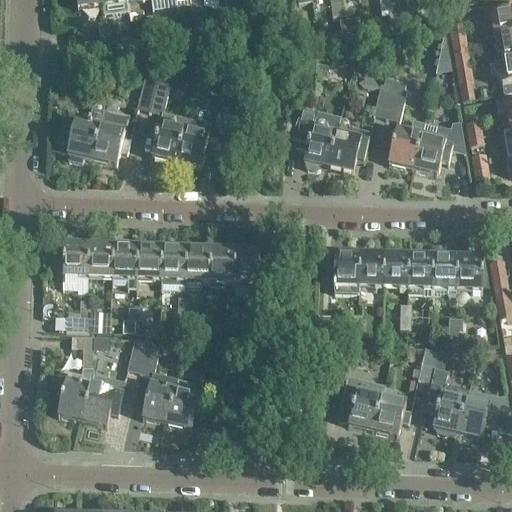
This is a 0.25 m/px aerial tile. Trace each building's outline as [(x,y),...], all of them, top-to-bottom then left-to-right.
[(101,0),(76,0),(78,10),(93,8),(93,11),(104,9),(104,6),(103,6),(101,0)] [(190,0),(192,15),(195,14),(202,13),(200,0),(190,0)] [(224,0),(227,16),(241,14),(239,0),(224,0)] [(391,10),(389,0),(385,0),(379,1),(381,11),(391,10)] [(441,7),(439,0),(428,0),(430,9),(441,7)] [(342,15),(341,5),(331,7),(332,17),(342,15)] [(206,13),(196,14),(197,26),(208,25),(206,13)] [(495,42),(511,39),(511,16),(492,20),(495,42)] [(147,20),(149,32),(159,31),(158,18),(147,20)] [(359,22),(338,24),(340,45),(361,43),(359,22)] [(99,26),(100,38),(111,37),(109,25),(99,26)] [(208,25),(197,26),(199,38),(209,36),(208,25)] [(161,43),(159,31),(149,32),(150,44),(161,43)] [(463,31),(451,33),(460,90),(473,88),(463,31)] [(100,38),(102,51),(112,49),(111,37),(100,38)] [(499,68),(511,65),(511,39),(495,42),(486,44),(490,69),(499,68)] [(86,53),(62,55),(64,67),(87,65),(86,53)] [(353,62),(342,59),(339,69),(350,72),(353,62)] [(365,74),(369,64),(357,60),(354,70),(365,74)] [(511,65),(499,68),(503,90),(511,89),(511,65)] [(238,79),(225,76),(223,88),(236,90),(238,79)] [(150,116),(157,85),(144,81),(137,113),(150,116)] [(387,123),(396,85),(386,83),(384,90),(381,89),(374,120),(387,123)] [(177,167),(187,122),(163,117),(170,88),(157,85),(150,116),(161,118),(156,141),(154,146),(155,146),(152,161),(177,167)] [(396,85),(387,123),(400,126),(407,95),(405,95),(407,88),(396,85)] [(474,110),(464,112),(466,123),(476,122),(474,110)] [(329,172),(340,130),(341,122),(304,113),(292,146),(308,150),(304,166),(307,167),(306,170),(308,173),(315,174),(318,173),(319,170),(329,172)] [(101,129),(100,129),(92,164),(117,170),(120,156),(128,158),(131,145),(123,143),(129,121),(104,115),(101,129)] [(187,122),(177,167),(201,172),(204,159),(212,161),(217,139),(227,141),(231,119),(219,116),(217,129),(187,122)] [(398,129),(396,138),(394,149),(393,149),(392,153),(393,153),(389,169),(414,174),(421,143),(422,144),(426,128),(413,125),(411,132),(398,129)] [(479,126),(467,128),(472,161),(476,185),(489,182),(485,159),(481,160),(479,149),(483,148),(479,126)] [(68,158),(92,164),(100,129),(89,127),(88,131),(75,127),(72,139),(71,143),(68,158)] [(421,143),(414,174),(439,180),(441,168),(448,169),(451,156),(465,160),(460,127),(452,129),(450,134),(438,131),(434,147),(422,144),(421,143)] [(340,130),(329,172),(354,178),(357,165),(365,167),(372,137),(353,133),(340,130)] [(511,137),(502,139),(506,164),(511,163),(511,137)] [(89,285),(89,279),(90,249),(64,248),(63,294),(78,294),(78,298),(81,298),(80,310),(91,311),(92,285),(89,285)] [(90,249),(89,279),(103,280),(103,283),(113,283),(114,249),(90,249)] [(137,294),(138,281),(139,250),(114,249),(113,283),(113,289),(128,289),(127,294),(137,294)] [(162,285),(162,282),(163,251),(139,250),(138,281),(152,282),(152,284),(162,285)] [(176,285),(187,285),(188,252),(163,251),(162,282),(176,282),(176,285)] [(211,286),(212,253),(188,252),(187,285),(187,291),(203,291),(203,286),(210,286),(211,286)] [(361,294),(361,288),(362,258),(348,257),(348,252),(338,252),(338,257),(335,257),(334,293),(361,294)] [(237,253),(212,253),(211,286),(210,286),(210,291),(226,292),(226,287),(236,287),(236,284),(237,253)] [(237,253),(236,284),(250,285),(250,287),(260,288),(261,254),(237,253)] [(386,292),(386,289),(387,258),(362,258),(361,288),(374,289),(374,292),(386,292)] [(399,293),(410,293),(411,259),(387,258),(386,289),(399,290),(399,293)] [(434,299),(434,291),(435,260),(411,259),(410,293),(410,298),(434,299)] [(458,295),(459,292),(460,261),(435,260),(434,291),(448,292),(447,294),(458,295)] [(472,295),(482,296),(484,262),(460,261),(459,292),(472,293),(472,295)] [(503,266),(491,268),(501,324),(511,322),(511,315),(509,299),(503,266)] [(179,302),(178,314),(189,314),(189,302),(179,302)] [(228,303),(227,315),(238,315),(238,304),(228,303)] [(400,309),(400,322),(411,322),(412,310),(400,309)] [(80,310),(80,318),(80,323),(91,323),(91,311),(80,310)] [(140,325),(140,312),(130,312),(130,324),(135,324),(140,325)] [(188,326),(189,314),(178,314),(178,326),(188,326)] [(237,328),(238,315),(227,315),(227,328),(237,328)] [(67,321),(66,335),(90,336),(91,323),(80,323),(80,318),(70,318),(70,321),(67,321)] [(362,333),(363,320),(352,320),(351,329),(351,332),(358,332),(362,333)] [(331,352),(331,350),(331,321),(318,321),(318,352),(329,352),(331,352)] [(95,322),(95,336),(109,336),(110,323),(95,322)] [(411,334),(411,322),(400,322),(399,334),(411,334)] [(449,323),(449,336),(459,336),(463,336),(463,323),(449,323)] [(135,332),(135,324),(130,324),(123,324),(122,338),(134,339),(134,338),(135,333),(135,332)] [(134,338),(134,339),(160,340),(160,328),(145,328),(145,333),(135,332),(135,333),(134,338)] [(351,332),(351,329),(343,334),(332,334),(332,350),(345,351),(358,351),(358,332),(351,332)] [(449,336),(448,348),(459,349),(459,336),(449,336)] [(94,342),(72,341),(72,353),(83,353),(83,375),(82,379),(68,376),(62,401),(62,400),(61,405),(58,420),(84,426),(95,380),(94,380),(94,373),(93,373),(94,342)] [(109,356),(110,342),(94,342),(93,355),(109,356)] [(95,380),(84,426),(107,432),(110,418),(118,420),(129,375),(140,378),(147,346),(134,343),(127,374),(120,379),(118,386),(95,380)] [(147,346),(140,378),(153,381),(160,350),(147,346)] [(329,352),(329,365),(343,366),(344,366),(345,351),(332,350),(331,350),(331,352),(329,352)] [(237,351),(236,361),(247,361),(247,351),(237,351)] [(418,384),(431,387),(438,356),(425,353),(418,384)] [(451,359),(438,356),(431,387),(444,390),(451,359)] [(496,369),(498,359),(484,356),(482,366),(496,369)] [(220,395),(232,400),(244,370),(231,365),(220,395)] [(329,365),(328,396),(342,397),(343,366),(329,365)] [(179,384),(177,394),(168,429),(192,434),(195,419),(203,421),(210,390),(192,386),(192,387),(179,384)] [(443,390),(440,402),(433,433),(460,439),(467,408),(469,396),(443,390)] [(142,423),(168,429),(177,394),(163,391),(162,395),(149,392),(147,403),(146,403),(145,408),(146,408),(142,423)] [(375,436),(383,401),(370,398),(369,402),(356,399),(352,413),(341,411),(338,425),(349,427),(348,429),(375,436)] [(406,407),(383,401),(375,436),(398,442),(402,427),(410,428),(412,417),(404,415),(406,407)] [(478,411),(467,408),(460,439),(483,444),(487,429),(494,431),(496,420),(489,418),(491,410),(479,407),(478,411)]
